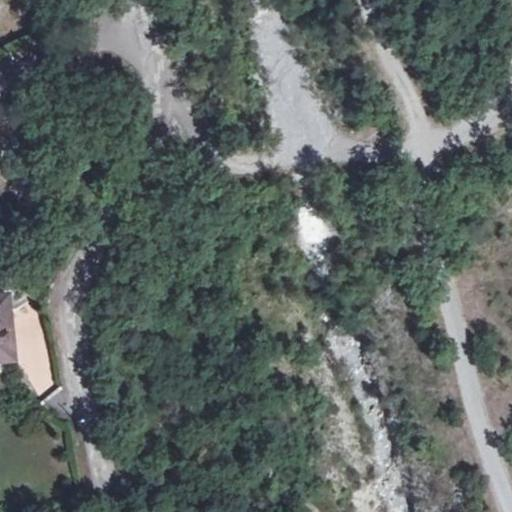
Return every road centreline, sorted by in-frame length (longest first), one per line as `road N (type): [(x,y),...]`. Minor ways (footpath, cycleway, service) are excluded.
road 1 (residential): [(108,511),(70,309),(84,257),(152,150),(145,16)]
road 2 (track): [(511,507),(486,437),(447,275),(417,209),(417,147),(494,125),(511,106)]
road 3 (track): [(359,0),(417,147),(211,164),(137,180)]
road 4 (residential): [(0,72),(145,16)]
